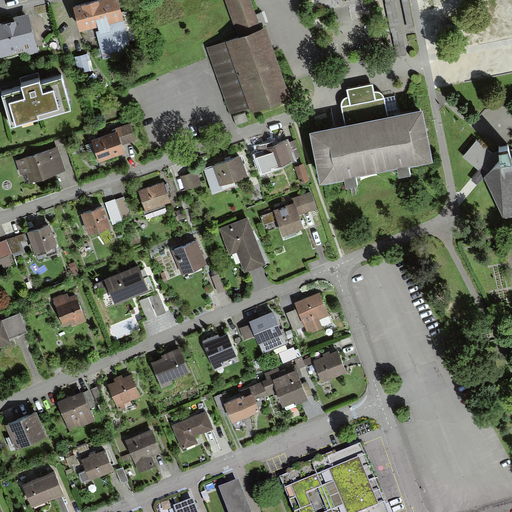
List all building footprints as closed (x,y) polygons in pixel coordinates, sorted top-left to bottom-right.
[(77,0),(73,1),(80,26),(98,22),(123,15),(124,15),(123,10),(120,0),(77,0)] [(268,32),(265,24),(261,25),(251,0),(225,0),(237,34),(206,45),(230,112),(250,105),(251,109),(291,94),(268,32)] [(402,29),(397,0),(382,0),(387,31),(402,29)] [(404,13),(413,11),(410,0),(402,2),(404,13)] [(128,9),(123,10),(124,15),(123,15),(130,40),(136,39),(128,9)] [(0,19),(0,55),(4,55),(5,58),(17,55),(17,53),(26,50),(27,53),(39,50),(29,10),(14,14),(14,16),(0,19)] [(123,15),(98,22),(100,28),(96,29),(103,57),(132,50),(130,40),(123,15)] [(86,52),(75,55),(79,72),(90,69),(86,52)] [(2,91),(11,123),(71,106),(62,73),(41,79),(40,74),(20,80),(22,85),(2,91)] [(335,120),(310,125),(320,177),(344,171),(346,180),(358,178),(356,169),(397,161),(399,170),(411,168),(409,158),(434,154),(424,102),(398,107),(392,108),(387,110),(385,95),(384,92),(382,90),(379,88),(375,88),(373,80),(347,85),(348,93),(345,95),(342,97),(341,100),(341,103),(345,118),(335,120)] [(395,93),(385,95),(387,110),(392,108),(398,107),(395,93)] [(245,111),(233,115),(236,124),(248,120),(245,111)] [(98,156),(99,158),(125,149),(123,143),(136,139),(130,121),(116,126),(117,127),(91,136),(93,140),(98,156)] [(55,139),(56,144),(65,141),(63,136),(55,139)] [(274,139),(252,146),(260,169),(301,155),(295,138),(289,140),(288,138),(275,143),(274,139)] [(98,156),(93,140),(85,143),(91,158),(98,156)] [(484,177),(503,217),(511,215),(511,149),(511,150),(508,144),(503,145),(499,146),(499,152),(492,154),(476,140),(462,157),(478,171),(481,168),(483,170),(486,172),(483,175),(484,177)] [(57,144),(15,158),(20,173),(26,171),(30,181),(66,169),(57,144)] [(241,153),(204,166),(213,192),(236,184),(234,177),(248,172),(241,153)] [(304,162),(294,165),(300,182),(310,179),(304,162)] [(481,168),(478,171),(472,180),(477,185),(484,177),(483,175),(486,172),(481,168)] [(197,169),(181,174),(186,188),(202,183),(197,169)] [(164,180),(139,189),(146,207),(143,208),(145,214),(153,211),(155,215),(168,210),(165,203),(172,200),(164,180)] [(278,218),(285,238),(297,233),(296,228),(305,225),(300,213),(318,207),(312,189),(293,196),(295,200),(274,207),(275,209),(261,214),(264,223),(278,218)] [(124,195),(116,198),(122,217),(131,214),(124,195)] [(122,217),(116,198),(115,197),(105,201),(113,223),(123,220),(122,217)] [(104,202),(81,210),(89,231),(98,228),(100,234),(107,242),(115,239),(110,224),(111,224),(104,202)] [(182,207),(176,210),(179,218),(185,216),(182,207)] [(267,261),(248,214),(219,226),(230,253),(237,251),(244,270),(267,261)] [(58,242),(50,221),(27,229),(35,250),(36,250),(39,258),(59,250),(56,243),(58,242)] [(22,232),(7,238),(13,252),(22,249),(19,241),(25,239),(22,232)] [(13,252),(7,238),(0,240),(0,257),(8,254),(13,252)] [(182,273),(207,263),(197,238),(172,248),(182,273)] [(8,254),(0,257),(0,263),(0,264),(2,263),(3,266),(11,263),(8,254)] [(110,290),(115,301),(140,291),(141,293),(155,288),(146,266),(142,267),(139,261),(104,275),(105,278),(96,282),(101,293),(110,290)] [(219,272),(211,275),(218,292),(226,289),(219,272)] [(320,290),(295,300),(302,317),(305,324),(309,333),(324,326),(323,325),(332,322),(329,313),(330,313),(320,290)] [(53,297),(64,325),(72,322),(73,325),(87,319),(76,292),(69,295),(68,291),(53,297)] [(158,291),(139,299),(147,318),(166,310),(158,291)] [(305,324),(302,317),(301,318),(296,307),(286,311),(294,329),(305,324)] [(273,308),(250,318),(252,321),(240,326),(245,338),(256,333),(263,351),(287,341),(273,308)] [(2,316),(0,317),(0,343),(11,339),(10,337),(28,330),(20,311),(3,318),(2,316)] [(218,331),(202,338),(214,367),(226,362),(225,359),(238,353),(228,330),(219,334),(218,331)] [(152,359),(162,385),(174,381),(172,377),(190,369),(180,345),(162,353),(162,355),(152,359)] [(294,358),(302,354),(299,346),(295,348),(294,345),(279,351),(284,362),(294,358)] [(338,348),(313,358),(322,380),(347,370),(338,348)] [(302,354),(294,358),(298,367),(306,364),(304,359),(302,354)] [(311,355),(304,359),(306,364),(313,361),(311,355)] [(263,380),(259,381),(265,394),(278,389),(286,408),(296,404),(295,400),(308,395),(296,366),(279,373),(276,366),(264,371),(266,377),(262,379),(263,380)] [(108,381),(119,409),(126,406),(124,402),(132,399),(142,395),(132,371),(124,375),(122,372),(114,376),(115,378),(108,381)] [(244,391),(224,400),(232,420),(261,408),(257,396),(258,396),(260,396),(265,394),(259,381),(251,384),(253,390),(245,393),(244,391)] [(97,385),(91,388),(98,404),(104,401),(97,385)] [(57,399),(70,430),(96,419),(91,407),(95,405),(89,389),(84,390),(83,388),(57,399)] [(132,399),(124,402),(126,406),(127,408),(135,405),(132,399)] [(23,444),(22,442),(47,432),(37,408),(6,420),(11,434),(7,436),(12,448),(23,444)] [(198,441),(195,434),(214,426),(206,408),(172,423),(182,447),(198,441)] [(153,426),(126,437),(139,471),(156,464),(152,453),(162,449),(153,426)] [(90,477),(91,478),(115,468),(106,446),(81,457),(86,468),(79,471),(83,480),(90,477)] [(389,511),(362,446),(281,480),(293,511),(389,511)] [(123,466),(116,468),(122,483),(129,480),(123,466)] [(22,481),(32,504),(65,490),(55,467),(22,481)] [(251,511),(239,480),(219,488),(228,511),(251,511)] [(198,511),(193,499),(173,507),(175,511),(198,511)]
